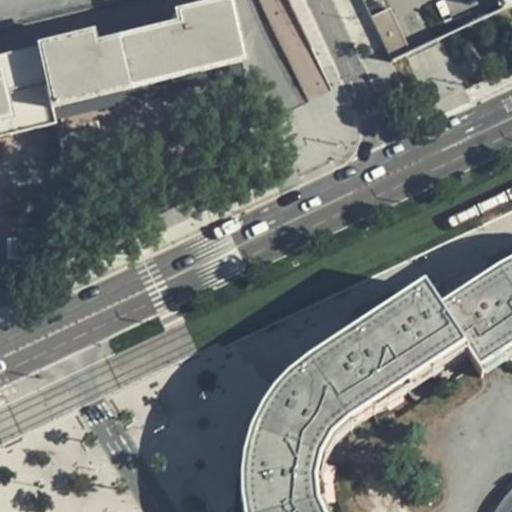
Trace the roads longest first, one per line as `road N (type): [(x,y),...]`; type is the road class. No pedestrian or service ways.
road 1 (primary): [(393,172),(54,331)]
road 2 (residential): [(54,331),(159,511)]
road 3 (residential): [(315,0),(393,172)]
road 4 (primary): [(511,117),(393,172)]
